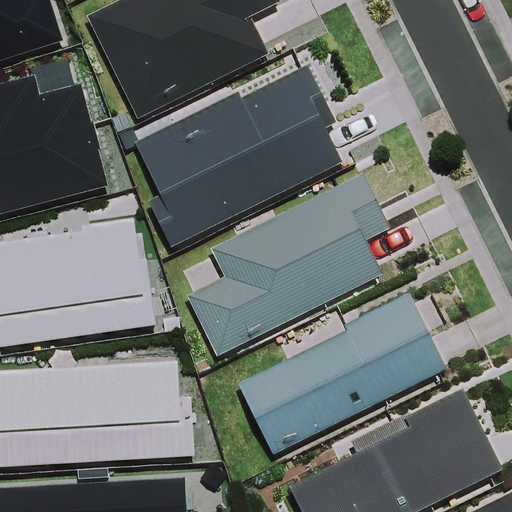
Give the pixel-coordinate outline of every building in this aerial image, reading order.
[(239,87),(135,140),(160,191),(147,197),(171,244),(340,159),(323,124),(335,118),(307,63),(244,95),(239,87)] [(40,92),(34,72),(0,80),(0,211),(108,183),(81,81),(40,92)] [(224,275),(188,292),(218,352),(383,271),(365,235),(389,223),(362,169),(209,245),(224,275)] [(81,228),(0,239),(0,343),(158,322),(148,254),(140,255),(134,214),(80,221),(81,228)] [(409,292),(236,380),(273,454),(447,367),(409,292)] [(410,424),(290,484),(303,511),(409,511),(504,465),(464,385),(405,414),(410,424)] [(186,473),(0,486),(0,511),(198,511),(198,507),(188,508),(186,473)]
